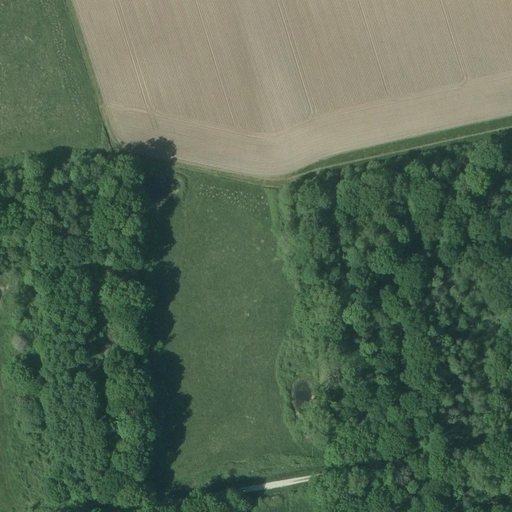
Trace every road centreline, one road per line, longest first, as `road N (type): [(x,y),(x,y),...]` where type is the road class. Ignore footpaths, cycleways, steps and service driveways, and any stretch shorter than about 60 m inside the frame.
road 1 (track): [(329,472),(124,511)]
road 2 (track): [(511,439),(329,472)]
